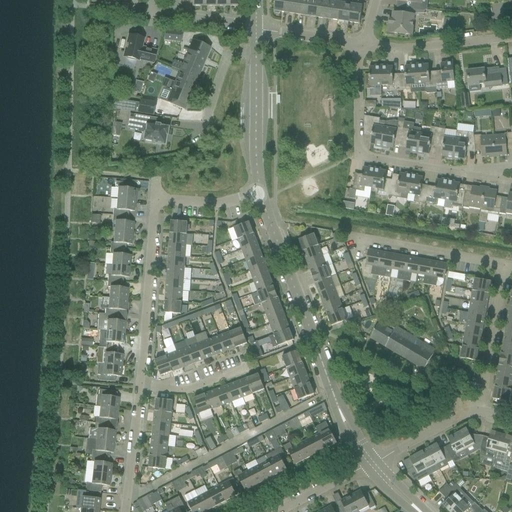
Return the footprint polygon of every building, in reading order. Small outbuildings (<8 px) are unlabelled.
[(285,13),(286,0),(275,0),(274,11),(275,12),(274,13),(275,14),(278,14),(280,13),(280,12),(285,13)] [(286,0),(285,13),(295,15),(297,0),(286,0)] [(306,16),(308,0),(297,0),(295,15),(306,16)] [(317,18),(319,0),(308,0),(306,16),(317,18)] [(327,19),(330,2),(330,0),(319,0),(317,18),(327,19)] [(338,21),(341,0),(338,0),(336,0),(336,3),(330,2),(327,19),(338,21)] [(351,5),(351,0),(346,0),(346,1),(341,0),(338,21),(349,23),(351,5)] [(363,4),(358,3),(358,1),(353,0),(351,0),(351,5),(349,23),(360,24),(363,4)] [(397,0),(397,2),(405,3),(404,9),(405,9),(424,11),(425,0),(397,0)] [(413,25),(414,16),(424,17),(424,11),(405,9),(405,15),(395,14),(393,13),(393,19),(389,19),(388,33),(412,35),(413,25)] [(453,34),(455,19),(444,18),(442,33),(453,34)] [(180,43),(182,33),(164,31),(163,41),(180,43)] [(152,63),(156,51),(144,48),(144,49),(141,48),(143,39),(142,39),(142,38),(135,36),(134,37),(128,36),(123,57),(138,61),(138,60),(152,63)] [(197,79),(210,48),(192,40),(179,72),(197,79)] [(441,75),(435,75),(436,88),(436,90),(448,89),(447,82),(454,82),(453,62),(446,62),(446,64),(440,64),(441,75)] [(418,85),(416,64),(410,65),(410,66),(405,67),(405,77),(399,78),(400,91),(412,90),(411,85),(418,85)] [(436,88),(435,75),(429,76),(428,65),(423,65),(423,64),(416,64),(418,85),(424,84),(425,89),(425,92),(427,94),(436,93),(436,90),(436,88)] [(381,86),(381,66),(374,66),(374,68),(369,68),(369,78),(365,78),(365,75),(364,75),(365,90),(375,89),(375,86),(381,86)] [(387,66),(381,66),(381,86),(388,86),(388,91),(400,91),(399,78),(393,78),(393,67),(387,67),(387,66)] [(484,69),(467,71),(469,93),(480,91),(479,85),(485,85),(485,88),(490,87),(508,85),(506,69),(499,69),(499,67),(487,69),(487,71),(484,71),(484,69)] [(184,111),(197,79),(179,72),(171,91),(164,88),(158,100),(184,111)] [(468,94),(466,94),(459,95),(460,110),(469,109),(468,94)] [(153,116),(155,103),(139,100),(138,104),(136,113),(153,116)] [(136,113),(138,104),(120,101),(119,110),(136,113)] [(500,116),(500,109),(475,110),(475,117),(500,116)] [(153,143),(164,145),(166,135),(167,128),(159,126),(159,125),(155,125),(155,126),(151,125),(153,118),(129,115),(127,128),(138,130),(137,132),(144,133),(142,141),(152,142),(152,144),(153,144),(153,143)] [(381,149),(385,128),(378,127),(380,119),(364,116),(363,136),(364,136),(364,133),(372,134),(370,145),(375,146),(375,148),(381,149)] [(401,142),(404,123),(398,122),(397,130),(385,128),(381,149),(388,150),(388,148),(393,149),(395,141),(401,142)] [(416,155),(420,134),(421,129),(413,128),(413,124),(404,123),(401,142),(407,143),(405,151),(410,152),(410,153),(416,155)] [(437,145),(440,129),(433,128),(430,127),(429,133),(428,133),(427,135),(420,134),(416,155),(423,156),(424,154),(429,155),(431,144),(437,144),(437,145)] [(453,160),(457,131),(446,130),(440,129),(437,145),(443,146),(442,157),(447,157),(446,159),(453,160)] [(474,142),(475,142),(474,136),(474,133),(457,131),(453,160),(460,161),(460,159),(465,160),(466,149),(475,150),(474,142)] [(506,140),(511,140),(511,133),(505,134),(505,135),(493,136),(494,158),(499,158),(499,156),(507,156),(506,140)] [(494,158),(493,136),(481,137),(481,135),(474,136),(475,142),(480,142),(482,158),(489,157),(490,158),(494,158)] [(371,189),(375,168),(368,167),(368,169),(363,168),(361,178),(355,177),(356,174),(355,174),(352,190),(350,189),(348,198),(355,200),(356,191),(364,192),(365,187),(371,189)] [(381,169),(375,168),(371,189),(378,190),(377,197),(388,199),(389,197),(391,183),(384,182),(386,172),(381,171),(381,169)] [(391,183),(389,197),(401,199),(407,200),(408,195),(411,174),(405,173),(405,175),(399,174),(399,176),(398,185),(391,183)] [(418,175),(411,174),(408,195),(414,196),(413,203),(425,205),(425,203),(428,190),(421,188),(423,178),(418,177),(418,175)] [(445,201),(448,181),(442,179),(442,181),(436,180),(434,191),(428,190),(425,203),(437,205),(438,200),(444,201),(445,201)] [(455,182),(448,181),(445,201),(444,201),(443,208),(450,209),(450,207),(462,209),(463,208),(462,208),(464,196),(458,195),(460,184),(454,183),(455,182)] [(117,189),(117,199),(135,201),(135,189),(130,189),(130,183),(115,182),(114,188),(117,189)] [(481,210),(485,188),(480,187),(480,188),(472,187),(471,193),(465,192),(464,196),(462,208),(463,208),(469,209),(469,208),(481,210)] [(489,189),(485,188),(481,210),(479,222),(486,223),(488,215),(499,217),(499,214),(500,208),(502,198),(496,197),(497,191),(489,190),(489,189)] [(502,199),(499,214),(505,215),(506,214),(511,214),(511,193),(509,193),(508,200),(502,199)] [(134,212),(135,201),(117,199),(116,210),(113,210),(112,216),(128,217),(128,211),(134,212)] [(127,222),(128,217),(112,216),(112,221),(115,222),(114,232),(132,234),(133,222),(127,222)] [(187,234),(187,223),(171,221),(170,233),(187,234)] [(249,222),(239,226),(233,228),(237,239),(253,233),(249,222)] [(131,245),(132,234),(114,232),(113,243),(110,243),(110,249),(125,250),(125,245),(131,245)] [(186,246),(187,234),(170,233),(169,244),(186,246)] [(257,244),(253,233),(237,239),(241,250),(257,244)] [(318,245),(314,234),(299,240),(303,251),(318,245)] [(185,257),(186,246),(169,244),(168,256),(185,257)] [(261,255),(257,244),(241,250),(246,261),(261,255)] [(322,256),(318,245),(303,251),(307,262),(322,256)] [(125,255),(125,250),(110,249),(109,255),(112,255),(111,265),(129,267),(130,256),(125,255)] [(377,276),(381,253),(368,250),(366,265),(372,266),(371,275),(377,276)] [(392,270),(395,255),(381,253),(377,276),(384,278),(386,269),(392,270)] [(265,265),(261,255),(246,261),(250,271),(265,265)] [(403,281),(408,257),(395,255),(392,270),(398,271),(397,280),(403,281)] [(184,269),(185,257),(168,256),(167,267),(184,269)] [(326,267),(322,256),(307,262),(311,273),(326,267)] [(418,275),(421,260),(408,257),(403,281),(410,282),(412,274),(418,275)] [(430,286),(434,262),(421,260),(418,275),(424,276),(423,285),(430,286)] [(436,287),(438,278),(444,279),(447,264),(434,262),(430,286),(436,287)] [(128,278),(129,267),(111,265),(110,276),(107,276),(107,282),(122,283),(123,278),(128,278)] [(269,276),(265,265),(250,271),(254,282),(269,276)] [(183,280),(184,269),(167,267),(167,279),(183,280)] [(330,278),(326,267),(311,273),(315,283),(330,278)] [(273,287),(269,276),(254,282),(258,293),(273,287)] [(335,288),(330,278),(315,283),(319,294),(335,288)] [(182,292),(183,280),(167,279),(166,290),(182,292)] [(491,282),(475,279),(474,279),(472,290),(489,293),(491,282)] [(122,288),(122,283),(107,282),(107,288),(109,288),(109,298),(127,300),(127,289),(122,288)] [(277,298),(273,287),(258,293),(262,304),(277,298)] [(339,299),(335,288),(319,294),(323,305),(339,299)] [(182,303),(182,292),(166,290),(165,302),(182,303)] [(487,305),(489,293),(472,290),(470,302),(487,305)] [(102,298),(101,309),(105,309),(104,315),(120,316),(120,311),(126,311),(127,300),(109,298),(102,298)] [(281,308),(277,298),(262,304),(266,314),(281,308)] [(343,310),(339,299),(323,305),(327,316),(343,310)] [(242,310),(238,300),(234,302),(238,312),(242,310)] [(181,315),(182,303),(165,302),(164,313),(181,315)] [(485,316),(487,305),(470,302),(468,313),(485,316)] [(286,319),(281,308),(266,314),(270,325),(286,319)] [(347,321),(343,311),(343,310),(327,316),(331,327),(347,321)] [(483,328),(485,316),(468,313),(466,325),(483,328)] [(97,330),(97,331),(106,332),(124,333),(125,322),(119,321),(120,316),(104,315),(98,314),(97,320),(99,320),(98,331),(97,331),(97,330)] [(290,330),(286,319),(270,325),(274,336),(290,330)] [(424,370),(433,355),(414,344),(417,340),(397,327),(394,332),(379,323),(376,327),(370,338),(424,370)] [(481,339),(483,328),(466,325),(464,336),(481,339)] [(247,344),(243,335),(241,328),(230,333),(236,348),(247,344)] [(294,341),(290,330),(274,336),(269,338),(273,348),(294,341)] [(511,344),(511,332),(505,331),(503,343),(511,344)] [(123,344),(124,333),(106,332),(105,342),(102,342),(102,348),(117,349),(118,344),(123,344)] [(236,348),(230,333),(219,337),(225,352),(236,348)] [(479,350),(481,339),(464,336),(462,347),(479,350)] [(225,352),(219,337),(209,341),(215,356),(225,352)] [(209,341),(198,345),(204,360),(215,356),(209,341)] [(257,342),(254,343),(250,344),(256,359),(262,357),(257,342)] [(511,356),(511,344),(503,343),(501,354),(511,356)] [(198,345),(187,349),(193,364),(204,360),(198,345)] [(477,362),(479,350),(462,347),(460,359),(477,362)] [(96,359),(95,364),(97,364),(103,364),(103,365),(121,366),(122,355),(117,354),(117,349),(102,348),(97,348),(96,353),(98,354),(97,358),(96,359)] [(193,364),(187,349),(176,353),(182,368),(193,364)] [(298,351),(282,357),(286,368),(302,362),(298,351)] [(182,368),(176,353),(165,357),(171,373),(182,368)] [(511,367),(511,356),(501,354),(499,365),(511,367)] [(171,373),(165,357),(155,361),(161,377),(171,373)] [(441,358),(435,368),(443,373),(444,371),(447,373),(449,370),(446,368),(449,363),(441,358)] [(306,373),(302,362),(286,368),(290,379),(306,373)] [(120,377),(121,366),(103,365),(103,364),(97,364),(96,375),(99,376),(99,381),(114,383),(115,377),(120,377)] [(511,379),(511,367),(499,365),(497,377),(511,379)] [(310,384),(306,373),(290,379),(294,390),(310,384)] [(258,374),(248,378),(253,394),(264,390),(258,374)] [(511,391),(511,386),(511,379),(497,377),(495,388),(511,391)] [(253,394),(248,378),(237,383),(243,398),(253,394)] [(243,398),(237,383),(226,387),(232,402),(243,398)] [(314,395),(310,384),(294,390),(298,401),(314,395)] [(232,402),(226,387),(215,391),(221,406),(232,402)] [(509,402),(511,391),(495,388),(493,400),(509,402)] [(96,395),(95,407),(100,407),(117,409),(119,398),(113,397),(114,392),(99,390),(98,396),(96,395)] [(221,406),(215,391),(204,395),(210,410),(221,406)] [(210,410),(204,395),(193,399),(199,415),(210,410)] [(173,401),(158,400),(156,399),(155,411),(172,413),(173,401)] [(116,421),(117,409),(100,407),(98,418),(95,418),(95,423),(110,425),(111,420),(116,421)] [(316,417),(312,410),(307,412),(309,417),(311,419),(316,417)] [(170,424),(172,413),(155,411),(154,422),(170,424)] [(312,423),(311,419),(309,417),(307,412),(302,415),(307,425),(312,423)] [(302,427),(297,418),(292,420),(297,429),(302,427)] [(169,436),(170,424),(154,422),(152,434),(169,436)] [(337,443),(326,422),(315,428),(318,434),(326,449),(337,443)] [(109,430),(110,425),(95,423),(94,429),(90,429),(89,428),(87,439),(90,439),(90,440),(114,442),(115,431),(109,430)] [(286,434),(284,430),(289,428),(287,423),(277,428),(281,437),(286,434)] [(466,429),(457,434),(465,450),(475,445),(480,447),(483,436),(469,435),(466,429)] [(272,431),(265,435),(270,443),(275,451),(281,448),(276,440),(272,431)] [(496,452),(501,435),(491,432),(489,438),(483,436),(480,447),(480,456),(495,460),(496,452)] [(168,447),(169,436),(152,434),(151,445),(168,447)] [(326,449),(318,434),(308,439),(316,454),(326,449)] [(465,450),(457,434),(447,439),(451,445),(445,447),(452,461),(458,458),(456,454),(465,450)] [(511,457),(511,456),(511,444),(509,444),(511,438),(501,435),(496,452),(495,460),(503,462),(503,464),(509,466),(511,457)] [(316,454),(308,439),(298,445),(306,460),(316,454)] [(112,454),(114,442),(90,440),(88,450),(85,450),(84,456),(91,456),(106,458),(107,453),(112,454)] [(306,460),(298,445),(292,448),(290,444),(283,447),(286,452),(288,451),(295,465),(306,460)] [(452,461),(445,447),(440,450),(437,444),(428,449),(436,465),(439,471),(448,466),(447,464),(452,461)] [(166,459),(168,447),(151,445),(150,457),(166,459)] [(283,462),(287,460),(281,448),(275,451),(266,456),(276,475),(287,470),(283,462)] [(436,465),(428,449),(418,454),(427,470),(436,465)] [(427,470),(418,454),(409,459),(414,467),(407,471),(410,478),(416,483),(429,476),(426,470),(427,470)] [(106,464),(106,458),(91,456),(90,462),(93,463),(92,473),(110,475),(111,464),(106,464)] [(276,475),(266,456),(256,461),(259,466),(266,480),(276,475)] [(165,470),(166,459),(150,457),(148,468),(165,470)] [(217,466),(214,461),(207,465),(207,466),(209,470),(217,466)] [(266,480),(259,466),(248,472),(256,486),(266,480)] [(256,486),(248,472),(243,474),(241,469),(233,473),(236,478),(238,477),(245,491),(256,486)] [(109,487),(110,475),(92,473),(91,484),(85,483),(85,491),(100,493),(101,486),(109,487)] [(238,487),(233,479),(218,487),(226,501),(236,496),(233,490),(238,487)] [(443,496),(451,489),(447,484),(439,492),(443,496)] [(450,511),(463,500),(466,495),(455,484),(451,489),(443,496),(447,501),(442,506),(448,511),(450,511)] [(226,501),(218,487),(208,492),(216,507),(226,501)] [(81,497),(80,509),(98,511),(99,499),(100,493),(85,491),(84,497),(81,497)] [(157,492),(153,495),(158,503),(162,501),(159,496),(157,491),(157,492)] [(205,511),(195,491),(184,497),(188,503),(192,511),(205,511)] [(360,491),(350,496),(359,511),(368,507),(369,510),(375,507),(368,494),(368,493),(363,496),(360,491)] [(208,492),(198,497),(205,511),(216,507),(208,492)] [(358,511),(350,496),(340,501),(343,506),(338,509),(340,511),(358,511)] [(463,500),(450,511),(473,511),(478,507),(474,503),(473,504),(465,496),(463,500)] [(152,507),(147,497),(141,500),(141,501),(137,503),(139,506),(141,511),(144,511),(153,507),(152,507)] [(186,511),(183,504),(181,500),(172,505),(175,510),(170,511),(186,511)]
